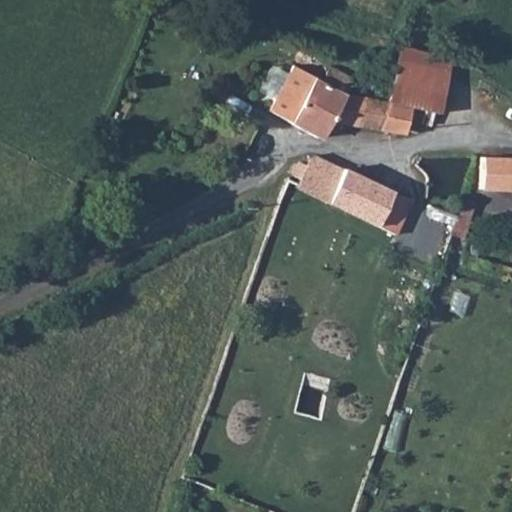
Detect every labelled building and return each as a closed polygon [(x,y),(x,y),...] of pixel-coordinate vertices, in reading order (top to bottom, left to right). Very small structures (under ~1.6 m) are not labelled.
[(307,114),(346,121),(357,91),(318,84),(325,71),(300,56),(291,67),(267,53),(260,63),(251,58),(245,67),(253,71),(237,96),(292,132),(294,126),(299,124),(303,125),(307,114)] [(391,97),(357,91),(346,121),(372,127),(375,107),(387,108),(391,97)] [(411,107),(409,120),(431,124),(433,110),(411,107)] [(509,189),(511,158),(486,156),(483,188),(509,189)] [(304,157),(287,191),(282,188),(274,203),(276,204),(288,209),(294,197),(390,240),(410,202),(385,197),(304,157)]
